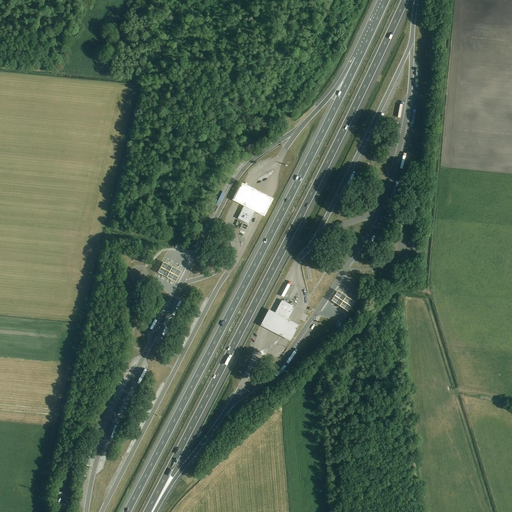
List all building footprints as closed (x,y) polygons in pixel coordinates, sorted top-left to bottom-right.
[(239,205),(243,207),(255,213),(259,215),(265,218),(274,200),(267,196),(248,187),(241,183),(232,201),(239,205)] [(171,268),(163,264),(157,274),(166,279),(175,284),(181,273),(171,268)] [(346,297),(338,293),(332,303),(339,308),(349,314),(355,304),(346,297)] [(260,327),(264,329),(284,340),(291,343),(299,327),(292,323),(289,321),(275,314),(272,312),(269,311),(260,327)] [(306,326),(314,313),(312,312),(304,325),(306,326)]
